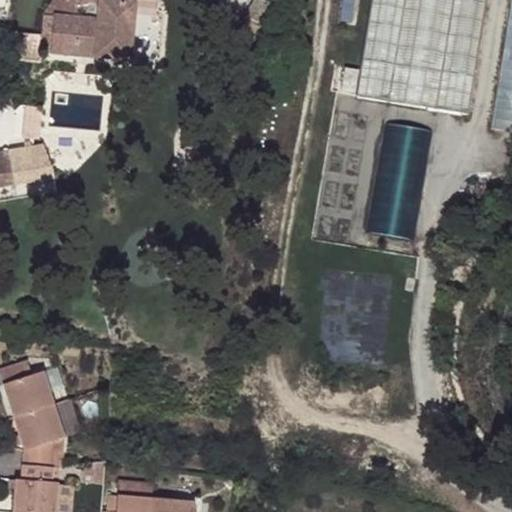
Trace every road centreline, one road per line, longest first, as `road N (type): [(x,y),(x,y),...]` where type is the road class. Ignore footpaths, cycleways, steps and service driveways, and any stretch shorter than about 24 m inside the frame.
road 1 (unclassified): [(446,442),(293,409),(279,370),(283,223),(327,0)]
road 2 (unclassified): [(446,442),(430,355),(432,257),(474,136),(497,0)]
